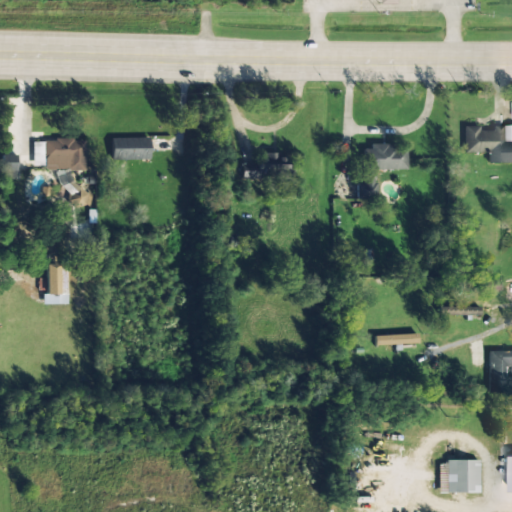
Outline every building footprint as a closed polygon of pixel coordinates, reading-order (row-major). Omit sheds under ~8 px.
[(462,127),(463,153),(486,153),(487,164),(511,163),(511,125),(491,126),(491,130),(477,131),(477,126),(462,127)] [(31,142),(31,166),(42,166),(47,170),(60,170),(56,175),(56,183),(69,195),(69,200),(77,207),(83,207),(91,198),(70,180),(70,171),(84,171),(83,141),(73,141),(70,138),(54,139),(51,142),(31,142)] [(110,161),(149,160),(148,138),(110,139),(110,161)] [(374,170),(405,170),(405,145),(369,145),(369,156),(361,156),(361,183),(355,183),(355,200),(374,200),(374,170)] [(240,177),(290,177),(290,165),(284,165),(284,154),(259,155),(259,164),(240,164),(240,177)] [(16,156),(2,155),(1,177),(16,177),(16,156)] [(57,265),(44,264),(44,278),(37,278),(37,290),(45,291),(45,295),(57,295),(57,265)] [(479,315),(478,307),(437,308),(437,316),(479,315)] [(416,344),(416,334),(372,336),(373,346),(416,344)] [(511,351),(486,352),(487,393),(511,392),(511,351)] [(436,493),(477,493),(478,461),(444,460),(444,465),(437,465),(436,493)]
